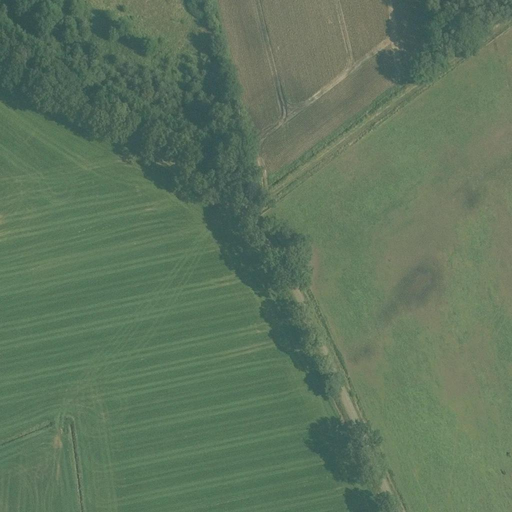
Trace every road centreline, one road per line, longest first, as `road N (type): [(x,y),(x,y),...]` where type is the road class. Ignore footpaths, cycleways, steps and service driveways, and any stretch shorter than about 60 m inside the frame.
road 1 (unclassified): [(394,511),(290,280),(241,214),(189,172),(0,60)]
road 2 (track): [(511,10),(241,214)]
